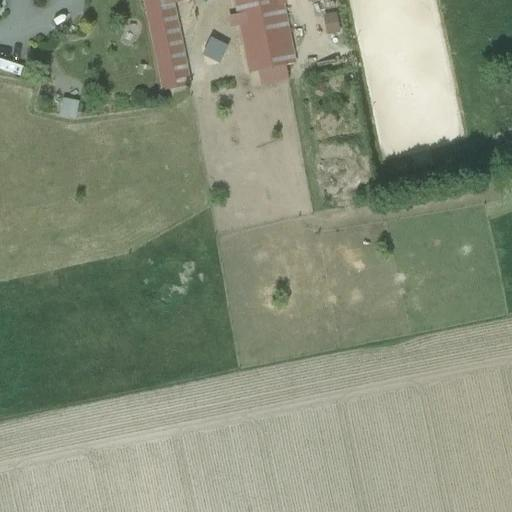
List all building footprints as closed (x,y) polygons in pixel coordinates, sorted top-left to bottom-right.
[(0,0),(0,12),(11,10),(9,0),(0,0)] [(188,94),(169,0),(141,0),(162,99),(188,94)] [(175,0),(194,92),(239,83),(221,0),(175,0)] [(279,0),(234,0),(251,81),(294,72),(279,0)] [(297,86),(134,119),(160,248),(324,214),(297,86)] [(64,97),(59,114),(75,119),(81,102),(64,97)]
